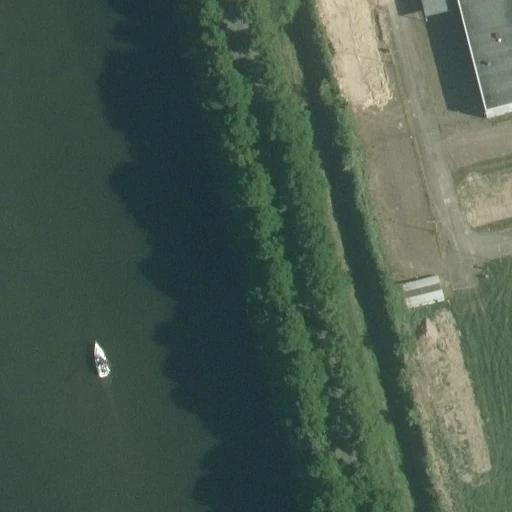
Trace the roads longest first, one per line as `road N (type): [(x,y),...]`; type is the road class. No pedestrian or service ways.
road 1 (tertiary): [(358,511),(229,0)]
road 2 (unknown): [(465,256),(428,253),(404,233),(344,0)]
road 3 (unknown): [(396,0),(465,256)]
